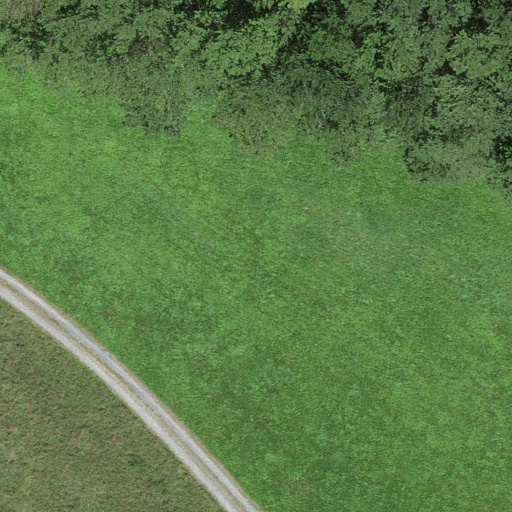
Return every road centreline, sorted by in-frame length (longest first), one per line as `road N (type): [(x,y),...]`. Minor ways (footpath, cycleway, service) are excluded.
road 1 (track): [(69,0),(511,146)]
road 2 (track): [(0,284),(146,408),(239,511)]
